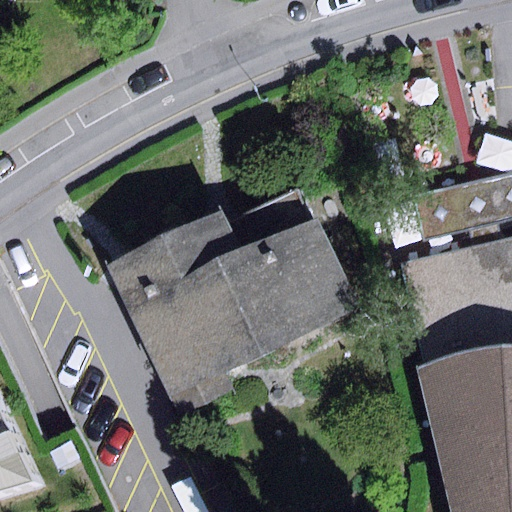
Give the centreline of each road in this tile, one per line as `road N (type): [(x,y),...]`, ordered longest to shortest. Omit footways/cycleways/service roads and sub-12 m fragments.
road 1 (residential): [(221,75),(77,148),(0,205)]
road 2 (residential): [(447,0),(357,23),(221,75)]
